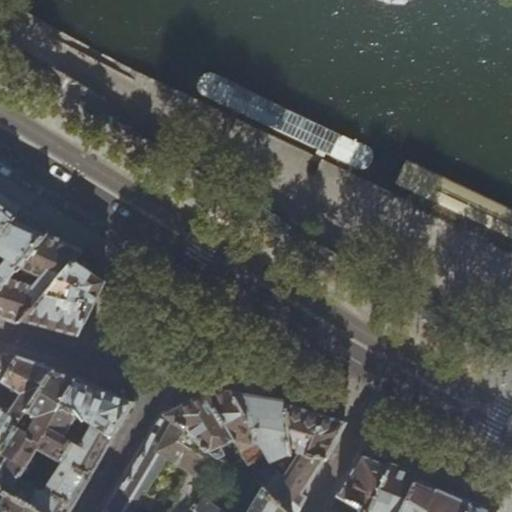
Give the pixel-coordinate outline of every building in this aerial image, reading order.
[(366,146),(218,76),(214,74),(208,73),(203,75),(199,79),(197,85),(198,91),(201,95),(205,97),(236,112),(322,153),(356,168),(362,170),(368,169),(372,165),(374,162),(374,156),(372,150),(370,148),(366,146)] [(511,211),(417,167),(414,165),(408,164),(403,166),(399,170),(397,176),(398,182),(401,186),(404,189),(436,203),(511,239),(511,211)] [(16,218),(0,205),(0,235),(13,220),(16,218)] [(46,236),(42,234),(13,220),(0,235),(0,286),(8,278),(11,274),(46,236)] [(46,236),(11,274),(17,280),(25,271),(40,277),(29,289),(28,289),(28,287),(28,286),(27,285),(26,284),(25,283),(8,278),(0,286),(0,318),(9,322),(16,324),(19,320),(35,301),(40,296),(55,280),(59,275),(73,260),(81,252),(53,239),(46,236)] [(81,252),(73,260),(91,274),(103,283),(96,296),(110,303),(118,285),(99,265),(86,252),(81,252)] [(27,323),(77,336),(94,302),(95,299),(96,296),(103,283),(91,274),(73,260),(59,275),(55,280),(40,296),(35,301),(19,320),(27,323)] [(0,385),(15,356),(0,351),(0,385)] [(48,367),(15,356),(0,385),(0,449),(14,427),(52,369),(48,367)] [(72,376),(52,369),(14,427),(38,441),(60,404),(113,437),(133,403),(133,402),(103,390),(72,376)] [(229,390),(204,392),(233,439),(247,463),(264,455),(229,390)] [(276,398),(229,390),(264,455),(269,463),(278,472),(284,478),(287,481),(292,475),(289,471),(300,453),(290,451),(284,404),(283,399),(276,398)] [(194,397),(162,413),(182,428),(218,458),(224,454),(219,446),(233,439),(204,392),(194,397)] [(0,490),(5,493),(37,511),(68,511),(75,500),(94,469),(113,437),(60,404),(38,441),(14,427),(0,449),(0,490)] [(290,451),(300,453),(323,460),(325,460),(344,424),(343,421),(315,413),(284,404),(290,451)] [(224,462),(218,458),(182,428),(162,413),(105,507),(102,511),(194,511),(195,511),(203,496),(224,462)] [(304,490),(323,460),(300,453),(289,471),(292,475),(287,481),(284,478),(278,472),(264,486),(287,511),(298,511),(306,498),(301,495),(304,490)] [(360,455),(358,455),(342,485),(335,497),(362,511),(388,466),(365,457),(360,455)] [(389,464),(388,466),(362,511),(361,511),(396,511),(413,478),(415,473),(412,472),(389,464)] [(441,490),(413,478),(396,511),(463,511),(469,502),(441,490)] [(287,511),(264,486),(248,511),(225,511),(203,496),(195,511),(196,511),(287,511)] [(37,511),(5,493),(0,501),(0,511),(37,511)] [(495,503),(472,493),(469,502),(480,507),(491,511),(495,503)] [(469,502),(463,511),(491,511),(480,507),(469,502)]
